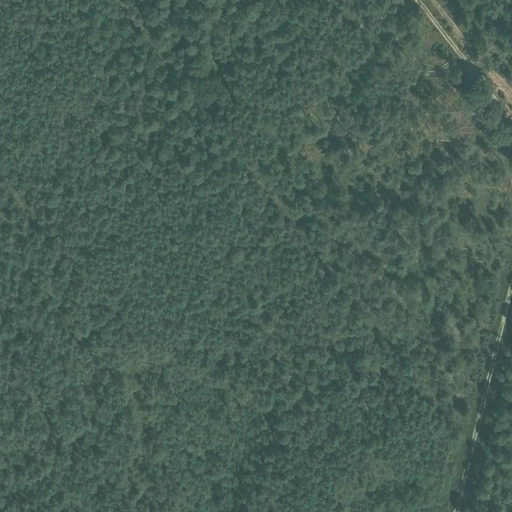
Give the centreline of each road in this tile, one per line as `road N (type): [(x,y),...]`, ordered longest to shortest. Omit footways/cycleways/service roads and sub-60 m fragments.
road 1 (track): [(459,511),(511,283)]
road 2 (track): [(511,110),(422,0)]
